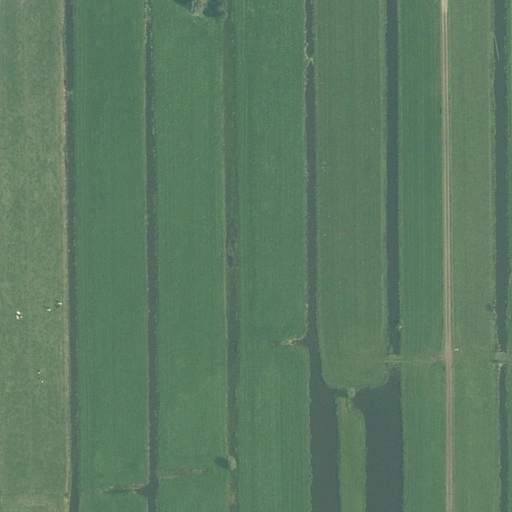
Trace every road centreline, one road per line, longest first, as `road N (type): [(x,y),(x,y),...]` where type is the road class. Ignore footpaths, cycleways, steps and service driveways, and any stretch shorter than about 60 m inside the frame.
road 1 (track): [(379,360),(448,357),(444,0)]
road 2 (track): [(450,511),(448,357)]
